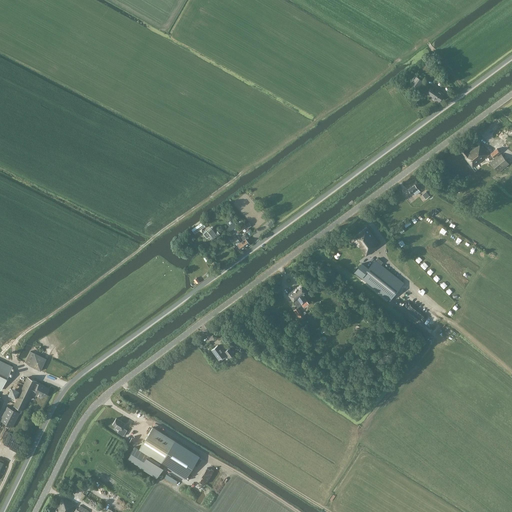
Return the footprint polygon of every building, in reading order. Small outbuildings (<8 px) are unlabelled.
[(423,81),(415,75),(410,83),(418,88),(423,81)] [(428,93),(432,96),(432,97),(439,102),(444,94),(437,89),(435,92),(431,89),(428,93)] [(482,147),(479,143),(468,152),(465,149),(461,153),(472,168),(487,157),(490,160),(494,157),(500,153),(497,149),(489,154),(483,146),(482,147)] [(501,154),(490,163),(498,173),(509,164),(501,154)] [(420,191),(422,189),(418,184),(416,186),(415,184),(408,189),(412,194),(414,193),(415,195),(420,191)] [(426,199),(432,193),(428,189),(424,193),(425,194),(423,196),(426,199)] [(230,217),(225,222),(229,227),(226,229),(229,233),(237,226),(230,217)] [(205,227),(201,221),(191,229),(194,234),(199,230),(198,230),(201,227),(202,228),(205,227)] [(244,224),(236,230),(238,233),(246,227),(244,224)] [(206,231),(203,233),(206,238),(209,236),(212,240),(219,234),(216,230),(215,231),(212,227),(211,228),(207,232),(206,231)] [(376,249),(376,248),(380,245),(369,230),(367,227),(352,237),(366,256),(376,249)] [(243,240),(241,241),(245,248),(249,244),(246,239),(248,238),(245,234),(241,237),(243,240)] [(241,251),(245,248),(241,241),(240,242),(238,239),(233,242),(236,245),(241,251)] [(368,269),(361,264),(355,271),(390,300),(403,283),(375,261),(368,269)] [(306,300),(303,295),(307,293),(306,291),(301,284),(288,294),(293,300),(297,306),(301,303),(303,306),(307,302),(306,300)] [(297,307),(293,311),(301,320),(305,316),(297,307)] [(223,350),(221,351),(217,345),(211,350),(218,359),(220,358),(221,360),(227,356),(228,358),(233,354),(229,348),(224,352),(223,350)] [(28,365),(40,371),(46,358),(34,352),(34,353),(30,351),(25,363),(28,365)] [(0,360),(0,389),(0,390),(12,367),(0,360)] [(36,381),(27,377),(20,392),(11,387),(8,395),(16,399),(13,406),(12,409),(6,406),(0,418),(0,420),(12,427),(19,413),(20,414),(32,390),(45,397),(49,389),(43,386),(44,386),(39,383),(39,384),(36,382),(36,381)] [(116,418),(112,424),(119,429),(117,432),(123,436),(127,430),(122,427),(124,423),(116,418)] [(134,447),(127,458),(157,477),(164,465),(185,478),(198,457),(152,427),(138,449),(134,447)] [(176,480),(165,473),(161,478),(173,485),(176,480)] [(71,511),(75,505),(65,500),(62,499),(61,499),(54,511),(71,511)]
